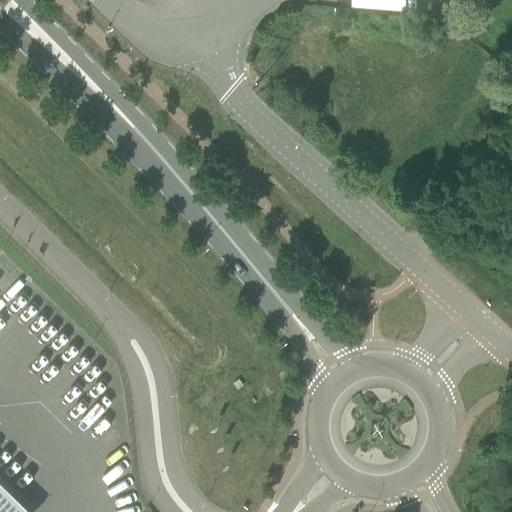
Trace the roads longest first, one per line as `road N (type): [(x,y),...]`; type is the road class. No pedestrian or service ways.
road 1 (unclassified): [(185,511),(159,465),(152,386),(139,352),(118,321),(0,206)]
road 2 (secondary): [(340,376),(231,238),(100,94)]
road 3 (unclassified): [(208,31),(240,105),(416,268)]
road 4 (track): [(406,258),(511,117)]
road 5 (secondary): [(0,19),(100,94)]
road 6 (secondary): [(100,94),(20,0)]
